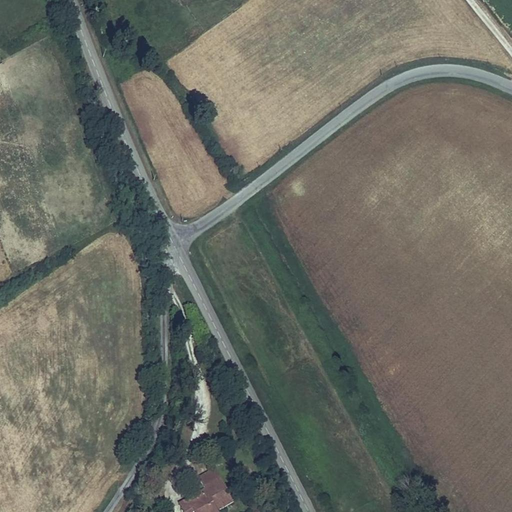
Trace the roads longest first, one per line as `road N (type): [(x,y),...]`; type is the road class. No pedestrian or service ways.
road 1 (unclassified): [(175,244),(393,83),(464,70),(511,87)]
road 2 (tertiary): [(175,244),(309,511)]
road 3 (residential): [(175,244),(165,293),(162,422),(106,511)]
road 4 (tertiary): [(72,0),(175,244)]
